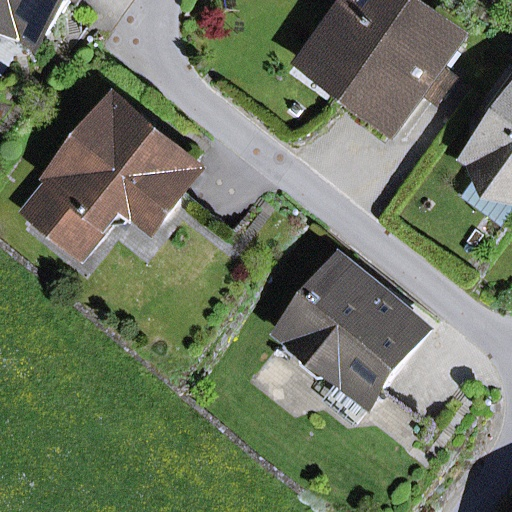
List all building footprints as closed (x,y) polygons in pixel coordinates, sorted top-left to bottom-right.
[(12,24),(32,38),(48,35),(73,0),(0,0),(0,3),(10,10),(12,24)] [(344,66),(347,84),(360,94),(349,110),(391,141),(464,39),(410,0),(356,0),(322,48),(344,66)] [(0,36),(2,37),(12,24),(10,10),(0,3),(0,36)] [(314,60),(347,84),(344,66),(322,48),(314,60)] [(511,83),(492,112),(504,121),(475,161),(486,168),(511,187),(511,83)] [(152,223),(166,221),(200,178),(199,164),(120,101),(39,202),(41,216),(80,248),(94,246),(107,230),(105,213),(119,196),(152,223)] [(507,226),(511,218),(511,187),(486,168),(466,196),(507,226)] [(324,380),(345,378),(376,403),(432,332),(346,263),(289,334),(303,345),(307,366),(324,380)] [(357,426),(376,403),(345,378),(326,402),(357,426)]
